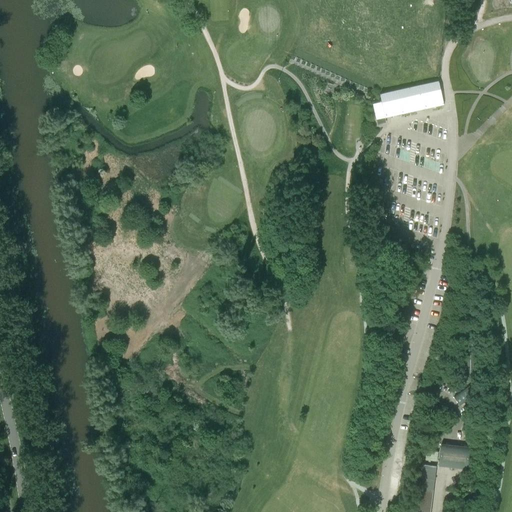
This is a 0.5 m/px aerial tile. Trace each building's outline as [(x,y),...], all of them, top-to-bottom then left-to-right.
[(379,94),(381,101),(372,103),(375,118),(372,119),(373,125),(377,124),(376,119),(385,118),(443,105),(438,81),(379,94)] [(462,352),(463,379),(478,379),(477,352),(462,352)] [(438,466),(468,469),(471,447),(440,444),(438,466)] [(425,460),(436,461),(437,451),(426,450),(425,460)] [(430,511),(436,466),(423,464),(417,511),(430,511)]
